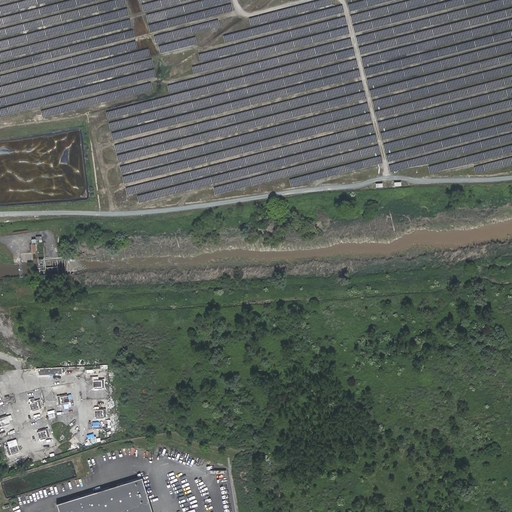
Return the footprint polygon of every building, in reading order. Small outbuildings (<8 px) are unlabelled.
[(101,388),(104,388),(104,379),(100,379),(101,380),(93,381),(92,381),(92,388),(94,388),(101,387),(101,388)] [(60,395),(57,396),(59,405),(62,404),(61,403),(69,402),(70,401),(69,395),(60,396),(60,395)] [(39,409),(42,408),(40,399),(37,400),(37,401),(30,403),(29,404),(31,410),(32,410),(39,408),(39,409)] [(103,418),(106,417),(106,408),(103,408),(103,410),(95,410),(94,410),(94,417),(96,417),(103,416),(103,418)] [(0,426),(2,426),(2,425),(9,422),(10,422),(8,416),(6,416),(0,418),(0,426)] [(69,430),(74,435),(80,430),(76,424),(69,430)] [(47,437),(50,437),(48,428),(45,429),(45,430),(38,432),(37,432),(39,438),(40,438),(47,436),(47,437)] [(9,446),(6,447),(9,455),(12,454),(11,453),(18,451),(19,450),(17,444),(16,444),(9,447),(9,446)] [(151,511),(142,478),(58,503),(60,511),(151,511)]
